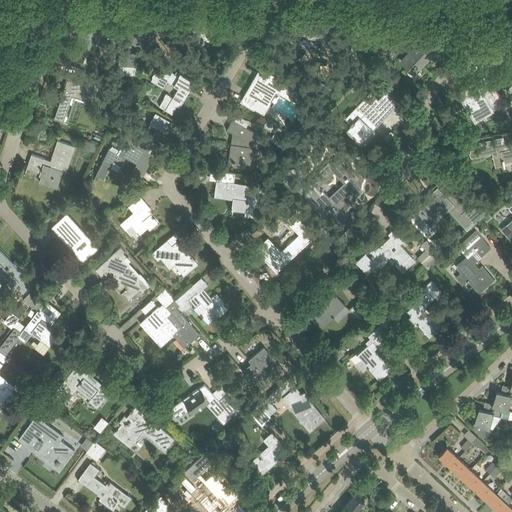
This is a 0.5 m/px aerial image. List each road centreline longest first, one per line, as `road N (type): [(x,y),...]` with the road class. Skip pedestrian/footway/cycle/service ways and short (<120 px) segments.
road 1 (residential): [(271,310),(395,191),(433,90),(511,4)]
road 2 (residential): [(0,208),(111,327),(150,383),(180,375),(271,310)]
road 3 (residential): [(271,310),(175,196),(169,177),(270,0)]
road 4 (tertiary): [(511,318),(371,427)]
road 5 (residential): [(0,186),(53,25)]
road 6 (residential): [(371,427),(271,310)]
road 7 (residential): [(400,456),(511,350)]
road 8 (tertiary): [(371,427),(278,511)]
